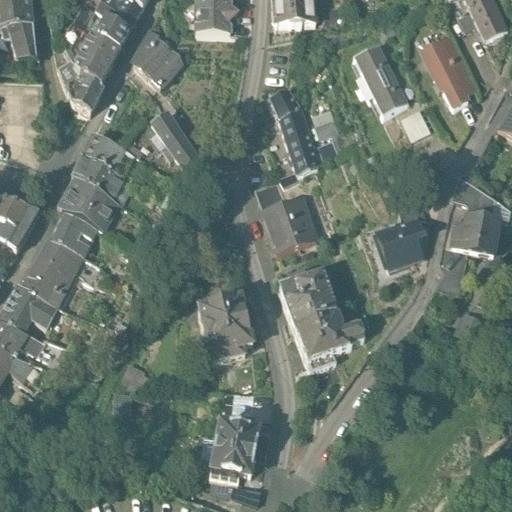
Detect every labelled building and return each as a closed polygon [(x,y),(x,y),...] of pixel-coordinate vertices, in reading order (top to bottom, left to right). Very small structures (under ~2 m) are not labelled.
[(0,0),(0,33),(6,32),(31,29),(27,0),(0,0)] [(84,14),(85,0),(74,0),(75,8),(84,14)] [(104,24),(130,38),(143,13),(127,4),(127,3),(121,0),(100,0),(108,4),(98,21),(104,24)] [(127,4),(143,13),(150,0),(121,0),(127,3),(127,4)] [(293,0),(270,5),(270,7),(273,41),(288,40),(288,42),(300,41),(300,39),(314,38),(310,0),(293,0)] [(456,0),(458,9),(468,8),(467,0),(456,0)] [(504,55),(481,5),(458,16),(473,49),(481,65),(504,55)] [(205,7),(194,7),(194,45),(229,45),(229,36),(228,35),(237,25),(229,16),(229,6),(205,7)] [(84,85),(101,94),(120,58),(94,44),(90,42),(89,44),(86,43),(97,23),(83,15),(67,44),(85,54),(74,73),(73,75),(79,83),(84,85)] [(473,49),(458,16),(445,22),(461,55),(473,49)] [(94,44),(120,58),(130,38),(104,24),(94,44)] [(16,63),(36,62),(31,29),(6,32),(16,63)] [(156,44),(150,39),(132,70),(150,88),(151,87),(160,95),(180,72),(172,64),(159,52),(156,44)] [(53,52),(58,75),(71,68),(72,68),(62,50),(53,52)] [(446,83),(437,64),(421,72),(435,101),(432,103),(437,113),(441,112),(450,130),(464,123),(461,116),(452,97),(463,92),(457,78),(446,83)] [(406,123),(376,65),(351,78),(360,97),(357,98),(367,119),(371,117),(380,136),(406,123)] [(66,97),(84,85),(79,83),(73,75),(74,73),(71,68),(58,75),(66,97)] [(102,95),(101,94),(84,85),(66,97),(71,111),(90,119),(102,95)] [(452,97),(461,116),(472,111),(463,92),(452,97)] [(310,165),(297,126),(284,108),(281,109),(276,111),(270,113),(278,134),(294,182),(296,188),(315,179),(310,165)] [(415,155),(406,135),(422,127),(418,119),(388,133),(402,162),(415,155)] [(203,174),(167,122),(151,133),(171,160),(167,163),(170,167),(174,165),(185,180),(193,192),(196,188),(202,176),(203,174)] [(511,124),(496,152),(511,160),(510,161),(511,161),(511,124)] [(427,126),(408,136),(419,159),(439,148),(427,126)] [(336,148),(331,135),(314,141),(319,154),(336,148)] [(124,157),(112,149),(93,139),(81,161),(104,173),(123,184),(134,162),(124,157)] [(310,165),(315,179),(335,169),(330,156),(317,161),(316,163),(310,165)] [(123,184),(104,173),(81,161),(71,183),(73,184),(112,206),(123,184)] [(202,176),(196,188),(203,198),(213,191),(202,176)] [(193,192),(185,180),(175,188),(190,197),(193,192)] [(279,197),(296,188),(294,182),(276,190),(279,197)] [(112,206),(73,184),(56,214),(62,218),(83,225),(103,236),(117,209),(112,206)] [(22,194),(0,188),(0,204),(22,215),(26,201),(22,194)] [(275,191),(253,199),(261,222),(284,214),(275,191)] [(467,229),(498,235),(500,222),(457,192),(449,216),(468,222),(467,229)] [(31,219),(22,215),(0,204),(0,248),(16,255),(31,219)] [(261,222),(258,223),(264,239),(266,239),(276,264),(315,249),(306,224),(303,225),(298,210),(300,209),(299,208),(284,214),(261,222)] [(62,218),(49,246),(70,256),(83,225),(62,218)] [(414,237),(414,238),(423,235),(418,222),(395,231),(400,242),(414,237)] [(70,256),(82,261),(86,250),(88,251),(92,242),(91,241),(95,232),(83,225),(70,256)] [(467,229),(464,228),(463,239),(454,238),(449,263),(491,271),(498,235),(467,229)] [(400,242),(391,246),(391,244),(386,246),(387,247),(375,252),(388,286),(418,274),(412,257),(420,254),(414,238),(414,237),(400,242)] [(49,246),(46,244),(21,292),(19,295),(42,307),(70,256),(49,246)] [(70,256),(42,307),(57,314),(61,315),(78,281),(86,263),(82,261),(70,256)] [(99,270),(86,263),(78,281),(90,287),(99,270)] [(289,288),(292,296),(304,291),(302,284),(289,288)] [(292,296),(278,301),(294,344),(336,326),(321,285),(304,291),(292,296)] [(42,307),(19,295),(21,292),(18,290),(0,322),(0,329),(20,341),(21,339),(30,326),(30,325),(42,307)] [(42,307),(30,325),(30,326),(46,334),(57,314),(42,307)] [(239,308),(197,320),(211,374),(244,365),(242,357),(252,354),(239,308)] [(336,326),(294,344),(310,386),(335,375),(331,368),(350,359),(342,338),(341,338),(336,326)] [(20,341),(0,329),(0,359),(6,363),(7,361),(20,341)] [(20,341),(7,361),(11,364),(26,341),(21,339),(20,341)] [(6,363),(0,359),(0,388),(7,377),(20,389),(31,372),(15,366),(11,364),(7,361),(6,363)] [(12,400),(4,395),(0,401),(0,403),(15,412),(25,397),(17,392),(12,400)] [(116,396),(114,417),(132,419),(135,398),(116,396)] [(226,398),(226,416),(253,416),(253,399),(226,398)] [(318,437),(326,425),(310,421),(307,436),(318,437)] [(258,440),(218,434),(216,449),(203,447),(199,469),(211,471),(208,489),(237,494),(238,486),(249,488),(258,440)]
